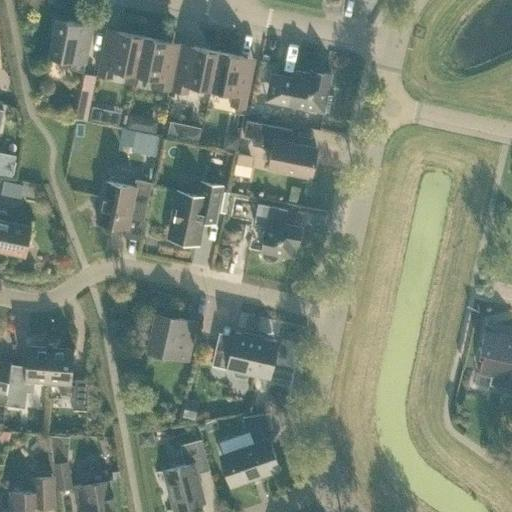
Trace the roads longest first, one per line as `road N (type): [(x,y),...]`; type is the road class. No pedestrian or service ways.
road 1 (residential): [(337,314),(139,270),(93,277),(40,305),(0,295)]
road 2 (unclassified): [(337,314),(383,106)]
road 3 (unclassified): [(333,489),(319,420),(337,314)]
road 4 (residential): [(395,45),(234,11)]
road 5 (residential): [(383,106),(511,133)]
